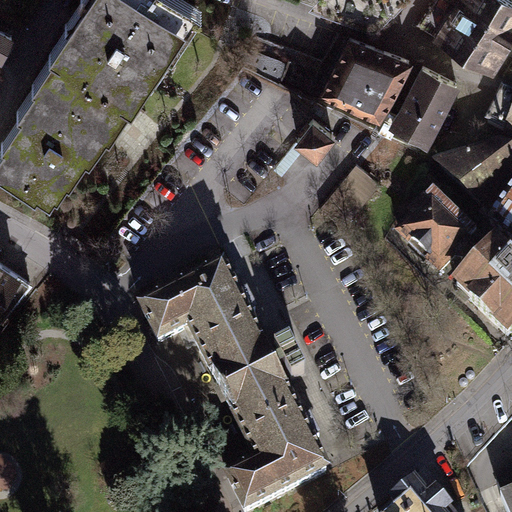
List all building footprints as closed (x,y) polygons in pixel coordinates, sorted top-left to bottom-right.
[(0,132),(3,134),(0,137),(0,173),(31,194),(35,189),(46,196),(50,190),(53,192),(65,173),(70,176),(87,151),(91,154),(108,128),(111,131),(132,100),(134,102),(200,2),(197,0),(73,0),(45,43),(49,45),(31,71),(34,72),(15,100),(19,103),(0,131),(0,132)] [(405,0),(317,0),(309,9),(376,32),(405,0)] [(511,0),(433,0),(418,24),(494,72),(511,42),(511,0)] [(0,51),(11,30),(0,24),(0,51)] [(381,124),(410,62),(348,33),(319,95),(381,124)] [(428,148),(461,85),(422,64),(389,128),(428,148)] [(511,95),(502,90),(485,126),(504,135),(503,137),(511,141),(511,95)] [(312,119),(294,142),(316,160),(335,136),(312,119)] [(511,152),(501,146),(433,167),(490,225),(511,195),(511,152)] [(384,176),(360,159),(327,204),(350,221),(361,207),(384,176)] [(487,228),(511,245),(511,195),(490,225),(487,228)] [(393,237),(439,280),(478,239),(432,196),(393,237)] [(452,292),(509,348),(511,344),(511,260),(497,246),(452,292)] [(0,307),(23,271),(0,256),(0,307)] [(240,293),(224,262),(139,305),(158,343),(191,327),(228,401),(263,469),(235,484),(248,509),(323,471),(308,440),(316,436),(308,419),(302,422),(277,374),(283,371),(288,381),(305,373),(287,339),(270,348),(276,359),(273,361),(249,315),(257,311),(246,290),(240,293)] [(0,489),(0,490),(4,492),(12,493),(13,479),(17,474),(14,468),(2,457),(0,457),(0,489)] [(511,482),(503,487),(511,508),(511,482)] [(406,511),(453,511),(434,489),(406,511)]
